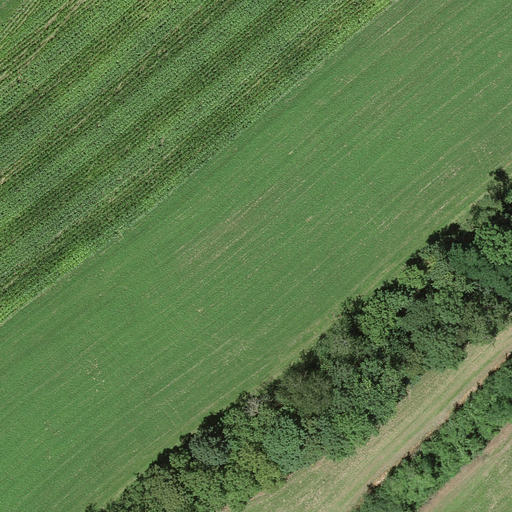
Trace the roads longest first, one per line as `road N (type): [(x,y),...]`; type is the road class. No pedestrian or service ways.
road 1 (track): [(103,511),(295,363),(511,176)]
road 2 (track): [(200,511),(309,432)]
